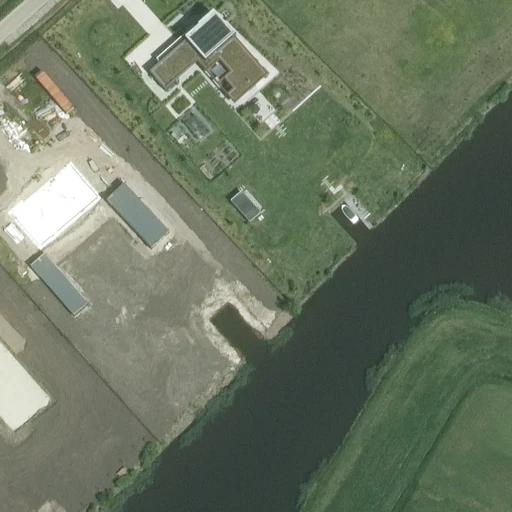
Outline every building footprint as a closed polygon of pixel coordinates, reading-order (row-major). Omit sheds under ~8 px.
[(195,32),(178,47),(195,66),(201,73),(220,56),(233,72),(221,82),(236,100),(252,86),(253,87),(261,81),(259,80),(261,78),(264,81),(267,79),(234,41),(235,40),(225,29),(224,30),(212,17),(201,27),(195,32)] [(158,66),(146,76),(163,94),(174,85),(158,66)] [(16,202),(13,199),(1,209),(33,243),(89,191),(60,160),(16,202)] [(170,234),(124,185),(106,203),(151,251),(170,234)] [(250,204),(239,213),(250,225),(260,216),(250,204)] [(45,255),(30,268),(73,318),(88,305),(45,255)] [(0,346),(0,413),(15,430),(48,401),(0,346)]
